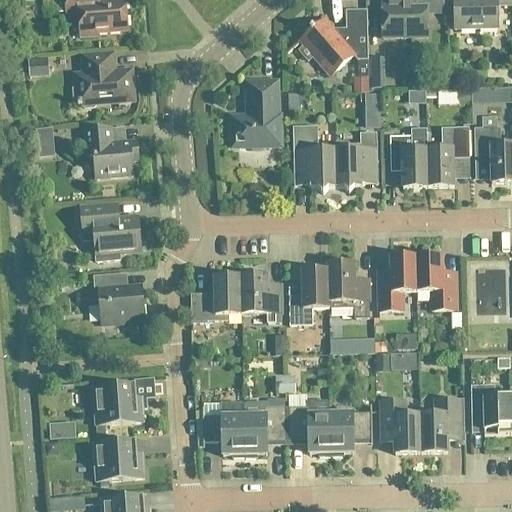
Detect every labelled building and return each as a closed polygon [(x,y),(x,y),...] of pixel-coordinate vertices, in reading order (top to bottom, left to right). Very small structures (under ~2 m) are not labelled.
[(35,0),(35,13),(58,14),(57,0),(35,0)] [(78,13),(80,39),(98,38),(97,34),(127,32),(125,1),(99,3),(98,0),(65,0),(66,14),(78,13)] [(388,0),(389,6),(382,6),(382,39),(427,39),(427,14),(443,14),(442,0),(388,0)] [(511,6),(511,0),(454,0),(455,31),(497,30),(497,6),(511,6)] [(324,22),(300,42),(304,47),(299,52),(308,62),(313,58),(331,77),(353,58),(357,62),(368,62),(367,40),(367,12),(345,12),(346,33),(343,35),(336,35),(324,22)] [(112,55),(82,58),(84,76),(75,77),(76,87),(73,91),(74,100),(77,103),(77,106),(81,106),(84,109),(94,108),(96,105),(133,102),(131,72),(114,73),(112,55)] [(39,79),(38,59),(28,59),(30,79),(39,79)] [(353,79),(354,95),(369,95),(368,79),(353,79)] [(247,118),(231,119),(232,149),(280,147),(279,117),(277,117),(277,84),(247,84),(247,118)] [(468,92),(456,95),(459,106),(471,103),(468,92)] [(300,118),(300,108),(300,96),(288,96),(289,108),(289,118),(300,118)] [(380,108),(380,96),(365,96),(365,109),(380,108)] [(500,130),(496,130),(496,119),(482,119),(482,130),(474,130),(475,162),(491,162),(491,185),(511,184),(511,147),(500,147),(500,130)] [(318,153),(317,128),(292,129),(294,188),(309,188),(310,191),(318,191),(323,196),(328,190),(336,190),(335,152),(318,153)] [(112,145),(111,130),(84,132),(86,158),(93,157),(95,181),(132,178),(131,163),(138,162),(136,143),(112,145)] [(441,151),(427,151),(428,190),(453,190),(452,161),(469,161),(469,130),(441,130),(441,151)] [(410,138),(390,139),(390,174),(402,174),(403,191),(428,190),(427,151),(426,131),(410,131),(410,138)] [(348,152),(335,152),(336,190),(344,190),(349,195),(354,190),(362,189),(362,187),(378,186),(376,135),(359,135),(360,146),(348,146),(348,152)] [(118,222),(117,208),(81,211),(83,234),(83,244),(93,244),(95,266),(121,264),(121,258),(141,256),(139,244),(137,220),(118,222)] [(442,258),(416,259),(416,294),(430,294),(431,313),(457,312),(456,275),(442,275),(442,258)] [(416,294),(416,259),(390,259),(390,273),(377,273),(378,314),(403,313),(402,294),(416,294)] [(329,304),(329,310),(354,310),(354,320),(369,320),(368,282),(354,283),(354,266),(327,267),(327,273),(328,273),(329,304)] [(244,279),(240,279),(241,317),(267,316),(267,326),(281,326),(280,287),(267,287),(266,278),(262,278),(262,272),(244,273),(244,279)] [(328,273),(327,273),(302,273),(302,290),(288,290),(289,328),(312,328),(312,311),(329,310),(329,304),(328,273)] [(126,275),(93,278),(94,292),(98,292),(101,327),(127,325),(127,320),(144,319),(141,288),(127,289),(126,275)] [(241,317),(240,279),(214,279),(214,296),(190,296),(191,326),(207,325),(207,323),(228,323),(228,317),(241,317)] [(375,344),(375,354),(388,354),(388,344),(375,344)] [(390,357),(376,358),(376,373),(391,373),(390,357)] [(510,361),(497,361),(497,372),(510,372),(510,361)] [(287,396),(286,378),(275,378),(275,396),(287,396)] [(286,378),(287,396),(296,395),(295,378),(286,378)] [(134,387),(93,390),(96,428),(105,428),(133,426),(144,425),(143,415),(142,399),(135,400),(134,387)] [(511,438),(510,399),(494,399),(494,387),(471,388),(471,413),(484,413),(484,438),(511,438)] [(420,417),(421,456),(447,455),(447,443),(465,443),(464,402),(435,402),(435,417),(420,417)] [(306,409),(287,409),(288,443),(308,443),(309,456),(318,456),(318,459),(331,459),(330,415),(330,403),(306,403),(306,409)] [(421,456),(420,417),(406,418),(405,403),(380,404),(381,444),(395,444),(395,456),(421,456)] [(220,405),(220,418),(202,419),(203,445),(222,444),(222,458),(232,458),(232,461),(245,461),(244,405),(243,405),(220,405)] [(288,443),(287,409),(266,410),(266,405),(244,405),(245,461),(257,461),(257,457),(267,457),(267,443),(288,443)] [(330,415),(331,459),(344,459),(344,456),(353,455),(353,441),(372,441),(371,415),(353,415),(330,415)] [(105,428),(96,428),(96,438),(106,437),(105,428)] [(135,443),(93,446),(96,484),(133,482),(144,481),(144,472),(143,472),(142,456),(136,456),(135,443)] [(194,460),(198,477),(208,475),(204,458),(194,460)] [(143,511),(142,498),(101,501),(101,511),(149,511),(150,511),(143,511)] [(73,500),(74,511),(85,511),(84,499),(73,500)]
